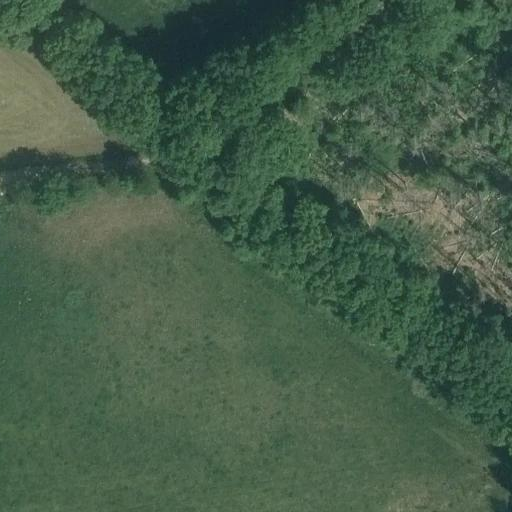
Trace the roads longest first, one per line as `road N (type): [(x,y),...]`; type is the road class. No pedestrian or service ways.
road 1 (track): [(201,148),(386,0)]
road 2 (track): [(201,148),(0,175)]
